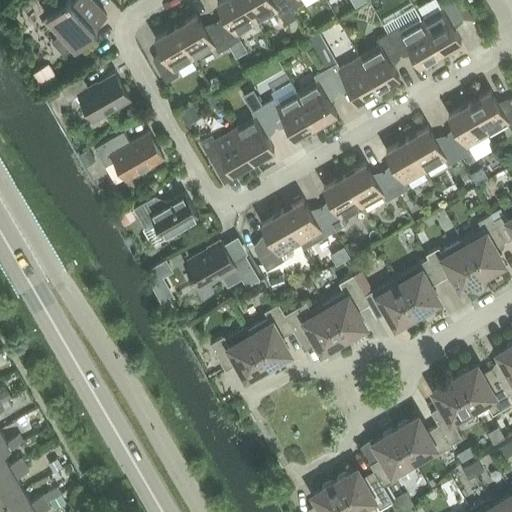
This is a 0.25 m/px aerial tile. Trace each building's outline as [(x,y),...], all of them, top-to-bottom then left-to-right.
[(61,32),(58,35),(70,48),(73,45),(78,51),(79,51),(77,48),(98,29),(96,26),(107,15),(93,0),(66,0),(47,17),(61,32)] [(238,33),(257,21),(245,0),(218,0),(218,1),(227,17),(216,23),(229,45),(241,38),(238,33)] [(245,0),(257,21),(277,10),(280,15),(292,9),(286,0),(245,0)] [(286,0),(292,9),(303,2),(301,0),(286,0)] [(422,19),(441,51),(462,39),(453,24),(464,17),(453,0),(442,0),(439,2),(442,8),(422,19)] [(229,45),(216,23),(206,29),(197,13),(176,25),(195,57),(215,46),(218,51),(229,45)] [(420,63),(441,51),(422,19),(403,30),(399,25),(388,31),(401,54),(411,48),(420,63)] [(195,57),(176,25),(155,37),(165,53),(154,59),(166,81),(178,74),(175,69),(195,57)] [(390,60),(401,54),(388,31),(376,38),(380,44),(360,55),(379,88),(400,75),(390,60)] [(332,52),(321,59),(326,68),(337,61),(332,52)] [(379,88),(360,55),(340,66),(337,61),(326,68),(338,90),(349,84),(358,100),(379,88)] [(50,63),(35,72),(43,86),(58,77),(50,63)] [(338,90),(326,68),(314,75),(317,80),(297,91),(316,124),(337,112),(328,96),(338,90)] [(83,75),(62,87),(69,99),(79,93),(94,119),(131,98),(116,72),(89,87),(83,75)] [(490,89),(469,101),(488,133),(508,122),(511,127),(511,101),(510,98),(499,105),(490,89)] [(316,124),(297,91),(278,102),(275,97),(263,104),(276,126),(286,120),(296,136),(316,124)] [(469,145),(488,133),(469,101),(449,113),(458,129),(448,135),(460,157),(472,150),(469,145)] [(193,104),(180,112),(187,125),(200,117),(193,104)] [(276,126),(263,104),(252,110),(255,116),(235,127),(254,160),(275,148),(266,132),(276,126)] [(449,164),(460,157),(448,135),(437,141),(428,125),(407,137),(426,169),(446,158),(449,164)] [(254,160),(235,127),(216,139),(212,133),(200,140),(213,162),(224,156),(233,172),(254,160)] [(124,130),(95,147),(106,165),(115,160),(127,179),(165,157),(149,130),(131,141),(124,130)] [(78,137),(72,141),(77,150),(86,145),(83,139),(78,137)] [(406,181),(426,169),(407,137),(386,149),(396,165),(385,171),(398,193),(409,186),(406,181)] [(89,147),(79,153),(86,165),(96,159),(89,147)] [(398,193),(385,171),(375,177),(366,161),(345,173),(364,206),(383,194),(387,200),(398,193)] [(482,168),(472,174),(477,183),(488,177),(482,168)] [(364,206),(345,173),(324,185),(333,201),(323,207),(336,229),(347,222),(344,217),(364,206)] [(161,205),(155,195),(135,207),(146,226),(156,220),(165,235),(199,216),(185,192),(161,205)] [(324,236),(336,229),(323,207),(312,213),(303,197),(282,209),(301,242),(321,230),(324,236)] [(127,202),(116,208),(124,222),(135,216),(127,202)] [(282,209),(262,221),(268,231),(261,235),(264,241),(254,246),(267,269),(285,259),(282,253),(301,242),(282,209)] [(511,216),(509,219),(506,212),(494,219),(506,241),(511,237),(511,216)] [(461,238),(465,244),(482,274),(484,273),(488,274),(495,271),(496,266),(504,261),(496,247),(506,241),(494,219),(490,213),(478,220),(482,226),(461,238)] [(482,274),(465,244),(461,238),(441,250),(439,246),(427,253),(442,278),(452,272),(461,286),(469,282),(473,283),(480,279),(481,275),(482,274)] [(234,260),(222,240),(185,261),(200,287),(222,274),(238,278),(242,276),(247,285),(260,277),(246,253),(234,260)] [(351,244),(349,248),(351,253),(357,253),(359,248),(357,244),(351,244)] [(401,281),(398,276),(418,311),(419,310),(424,312),(430,308),(432,303),(439,299),(431,284),(442,278),(427,253),(426,253),(428,256),(417,263),(421,269),(401,281)] [(166,259),(157,264),(162,274),(172,269),(166,259)] [(370,303),(364,294),(365,294),(354,274),(340,282),(344,290),(324,302),(344,337),(345,336),(350,337),(357,333),(358,329),(366,324),(357,310),(369,303),(370,303)] [(282,275),(271,280),(273,288),(285,283),(282,275)] [(418,311),(398,276),(377,288),(376,287),(365,294),(364,294),(370,303),(369,303),(377,316),(388,309),(396,324),(404,319),(409,320),(415,316),(417,312),(418,311)] [(343,337),(344,337),(324,302),(311,309),(307,301),(285,313),(294,329),(301,342),(314,335),(322,349),(330,345),(335,346),(341,342),(343,337)] [(294,329),(285,313),(279,302),(265,310),(269,316),(248,328),(251,333),(268,363),(270,362),(274,364),(281,360),(282,355),(290,351),(282,336),(294,329)] [(224,334),(211,342),(226,368),(239,361),(247,376),(255,371),(259,372),(266,368),(267,364),(268,363),(251,333),(248,328),(246,324),(225,336),(224,334)] [(496,372),(511,399),(511,340),(508,343),(507,347),(499,352),(507,366),(496,372)] [(456,377),(473,407),(485,399),(493,413),(511,401),(511,399),(496,372),(486,379),(477,364),(470,369),(465,368),(458,371),(457,376),(456,377)] [(451,442),(462,435),(452,419),(473,407),(456,377),(455,377),(450,376),(443,380),(442,385),(434,389),(442,404),(431,410),(439,423),(446,435),(447,435),(451,442)] [(8,388),(0,393),(0,399),(1,401),(9,397),(12,395),(8,388)] [(9,397),(1,401),(5,408),(13,404),(9,397)] [(447,435),(446,435),(439,423),(427,430),(418,416),(411,420),(406,419),(399,423),(398,427),(397,428),(414,458),(434,446),(438,453),(452,445),(451,442),(447,435)] [(0,451),(2,451),(3,451),(23,439),(19,432),(7,439),(0,427),(0,451)] [(384,484),(417,465),(413,458),(414,458),(397,428),(395,429),(391,428),(384,432),(383,436),(375,441),(383,455),(371,462),(378,475),(384,484)] [(507,456),(511,452),(511,447),(508,441),(501,445),(507,456)] [(0,451),(0,476),(25,462),(21,455),(9,463),(3,451),(2,451),(0,451)] [(57,458),(49,462),(54,470),(62,466),(57,458)] [(477,473),(484,469),(478,459),(471,463),(477,473)] [(0,501),(24,488),(17,476),(29,469),(25,462),(0,476),(0,501)] [(469,477),(477,473),(471,463),(463,467),(469,477)] [(378,475),(366,482),(357,468),(350,472),(345,471),(338,475),(337,480),(336,480),(354,511),(362,511),(377,504),(380,508),(394,500),(384,484),(378,475)] [(354,511),(336,480),(335,481),(330,480),(323,484),(322,488),(314,493),(323,507),(314,511),(354,511)] [(57,485),(43,493),(47,500),(61,492),(57,485)] [(0,511),(25,511),(47,500),(43,493),(31,500),(24,488),(0,501),(0,511)] [(61,493),(50,499),(55,508),(66,502),(61,493)] [(407,493),(394,500),(400,511),(403,511),(414,506),(407,493)] [(511,511),(511,494),(495,504),(499,511),(511,511)] [(499,511),(495,504),(490,495),(471,506),(472,509),(473,511),(499,511)] [(47,500),(25,511),(41,511),(51,506),(47,500)]
